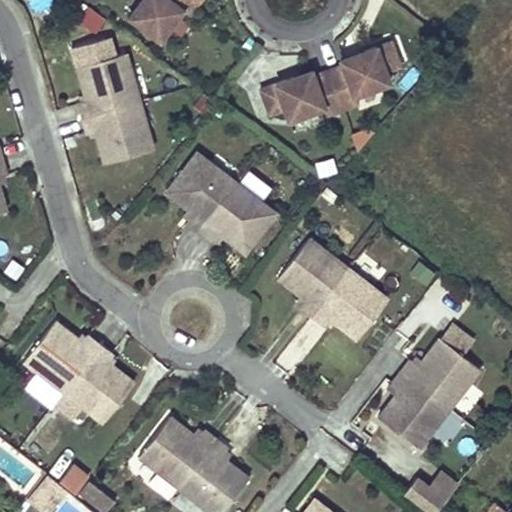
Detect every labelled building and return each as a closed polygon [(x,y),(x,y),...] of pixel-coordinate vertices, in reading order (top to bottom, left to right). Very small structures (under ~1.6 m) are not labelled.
[(188,15),(198,1),(196,0),(141,0),(140,1),(129,16),(160,40),(182,10),(188,15)] [(354,95),(389,82),(385,71),(400,65),(391,41),(358,52),(339,60),(341,65),(327,71),(341,109),(357,103),(354,95)] [(139,100),(125,52),(76,66),(84,94),(86,100),(80,102),(76,103),(76,104),(80,117),(139,100)] [(341,109),(327,71),(313,76),(311,70),(293,76),(260,88),(269,114),(284,108),(288,119),(323,107),(326,114),(341,109)] [(152,148),(139,100),(80,117),(84,131),(84,132),(88,130),(94,129),(95,135),(104,163),(152,148)] [(198,230),(236,181),(196,151),(165,191),(188,209),(193,213),(189,218),(186,221),(198,230)] [(245,253),(276,212),(236,181),(198,230),(211,239),(213,236),(217,231),(222,235),(245,253)] [(189,218),(193,213),(188,209),(184,214),(189,218)] [(218,240),(222,235),(217,231),(213,236),(218,240)] [(310,316),(347,267),(308,236),(276,277),(300,295),(304,298),(301,303),(298,307),(310,316)] [(356,339),(388,298),(347,267),(310,316),(322,325),(325,322),(329,317),(333,321),(356,339)] [(301,303),(304,298),(300,295),(296,299),(301,303)] [(330,326),(333,321),(329,317),(325,322),(330,326)] [(467,350),(476,336),(451,319),(442,333),(467,350)] [(63,391),(100,343),(89,334),(88,334),(86,337),(82,341),(77,338),(54,320),(24,361),(63,391)] [(82,341),(86,337),(81,333),(77,338),(82,341)] [(449,407),(479,368),(439,337),(421,359),(417,364),(413,360),(409,358),(409,359),(400,370),(449,407)] [(134,381),(111,364),(106,360),(110,355),(112,352),(111,351),(100,343),(63,391),(103,422),(134,381)] [(111,364),(115,359),(110,355),(106,360),(111,364)] [(417,364),(421,359),(416,356),(413,360),(417,364)] [(449,407),(400,370),(391,382),(394,384),(399,388),(395,393),(377,416),(418,447),(427,435),(439,420),(449,407)] [(395,393),(399,388),(394,384),(390,389),(395,393)] [(177,486),(215,438),(203,429),(200,432),(197,437),(192,433),(169,415),(137,455),(157,471),(177,486)] [(438,443),(449,428),(439,420),(427,435),(438,443)] [(197,437),(200,432),(195,428),(192,433),(197,437)] [(210,511),(220,511),(248,477),(226,459),(221,455),(225,451),(227,447),(215,438),(177,486),(210,511)] [(226,459),(229,454),(225,451),(221,455),(226,459)] [(75,491),(89,472),(71,460),(57,479),(75,491)] [(177,486),(157,471),(148,483),(167,498),(177,486)] [(420,476),(407,493),(431,511),(436,511),(458,484),(441,471),(431,484),(420,476)] [(46,511),(48,511),(66,489),(47,474),(29,499),(46,511)] [(94,503),(103,491),(88,479),(79,491),(94,503)] [(105,511),(114,500),(103,491),(94,503),(105,511)] [(90,511),(69,492),(52,511),(53,511),(90,511)] [(333,511),(314,497),(302,511),(333,511)] [(504,511),(505,511),(494,502),(486,511),(504,511)]
